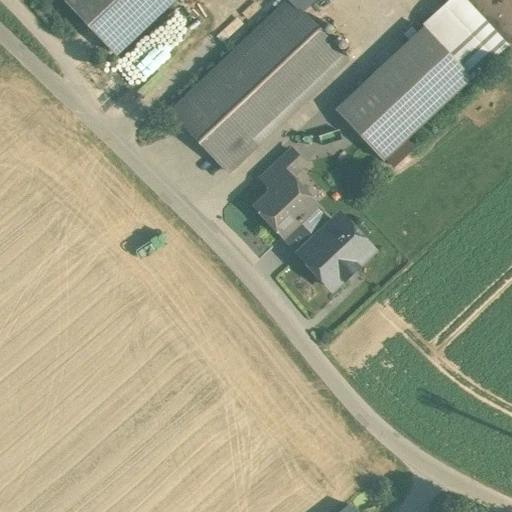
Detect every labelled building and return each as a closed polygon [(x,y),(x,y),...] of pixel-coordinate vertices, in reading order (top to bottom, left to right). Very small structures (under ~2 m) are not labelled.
[(63,0),(115,54),(172,0),(63,0)] [(453,0),(423,29),(471,80),(506,47),(462,0),(453,0)] [(289,1),(170,112),(227,173),(257,146),(250,139),(340,55),(289,1)] [(173,16),(168,10),(119,58),(120,59),(98,81),(120,104),(201,24),(183,6),(173,16)] [(423,29),(335,110),(383,162),(471,80),(423,29)] [(291,151),(261,180),(271,192),(272,193),(288,179),(303,164),(291,151)] [(288,179),(272,193),(271,192),(255,208),(282,237),(301,219),(314,207),(288,179)] [(301,219),(282,237),(298,255),(330,226),(322,217),(311,228),(301,219)] [(330,226),(298,255),(332,291),(343,280),(344,281),(357,268),(357,267),(372,252),(351,229),(341,238),(330,226)]
